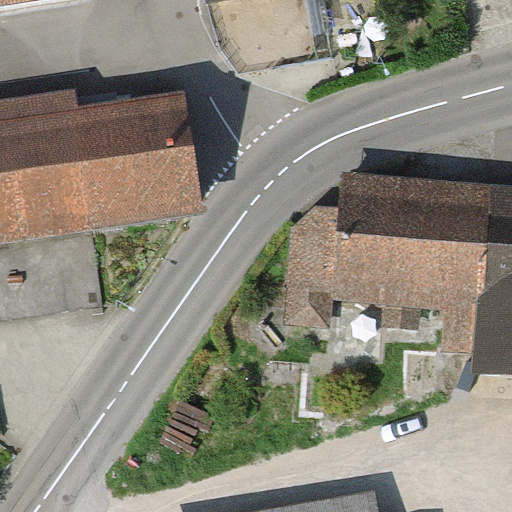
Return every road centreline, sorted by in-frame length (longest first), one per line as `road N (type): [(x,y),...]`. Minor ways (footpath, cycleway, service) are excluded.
road 1 (primary): [(40,511),(273,185)]
road 2 (primary): [(273,185),(343,135),(511,86)]
road 3 (residential): [(173,0),(189,73),(273,185)]
road 4 (unknown): [(177,43),(0,64)]
